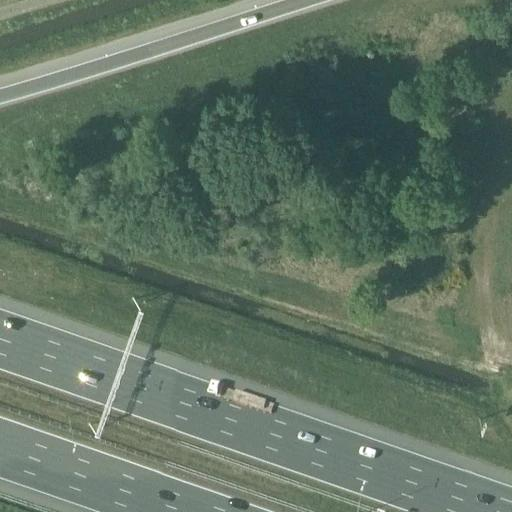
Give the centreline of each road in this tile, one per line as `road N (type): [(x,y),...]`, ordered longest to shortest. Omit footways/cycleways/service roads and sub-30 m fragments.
road 1 (motorway): [(498,511),(0,338)]
road 2 (motorway): [(302,0),(0,94)]
road 3 (motorway): [(0,444),(194,511)]
